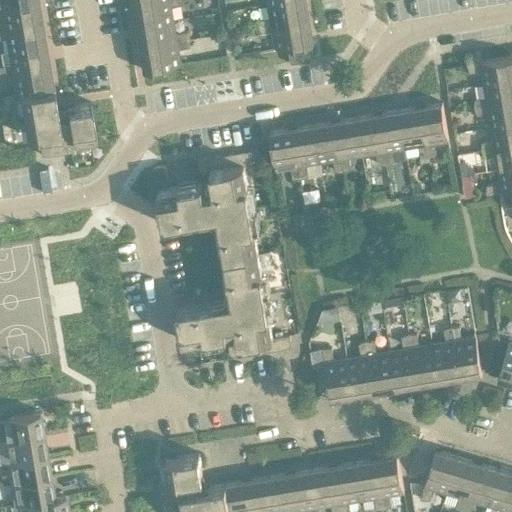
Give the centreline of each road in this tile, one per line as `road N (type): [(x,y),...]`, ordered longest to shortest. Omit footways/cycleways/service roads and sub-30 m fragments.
road 1 (residential): [(175,404),(271,389),(302,421),(384,408),(489,447),(511,437)]
road 2 (residential): [(144,134),(163,122),(352,91),(388,47)]
road 3 (residential): [(106,189),(145,216),(175,404)]
road 4 (residential): [(117,511),(101,419),(175,404)]
road 5 (residential): [(144,134),(126,121),(116,63),(92,29),(87,0)]
road 6 (residential): [(388,47),(406,29),(511,12)]
